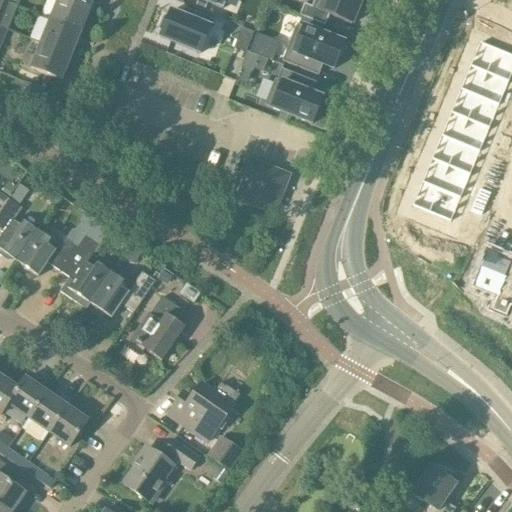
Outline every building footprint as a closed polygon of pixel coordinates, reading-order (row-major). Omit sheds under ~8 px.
[(91,8),(69,0),(58,0),(50,20),(81,32),(91,8)] [(93,0),(69,0),(91,8),(93,0)] [(201,0),(223,9),(226,0),(201,0)] [(355,0),(314,0),(312,7),(304,4),(299,16),(302,17),(323,26),(325,27),(330,16),(352,24),(361,2),(355,0)] [(0,27),(8,31),(15,13),(7,10),(0,27)] [(170,12),(168,18),(164,17),(159,30),(163,31),(160,38),(200,54),(211,28),(170,12)] [(299,25),(320,34),(323,26),(302,17),(299,25)] [(81,32),(50,20),(41,44),(72,56),(81,32)] [(334,69),(344,43),(320,34),(299,25),(297,25),(282,62),(318,76),(323,65),(334,69)] [(0,27),(0,46),(1,47),(8,31),(0,27)] [(242,29),(238,40),(235,48),(246,52),(253,33),(242,29)] [(280,43),(256,34),(249,52),(273,61),(280,43)] [(511,56),(479,43),(470,67),(508,82),(511,73),(511,56)] [(72,56),(41,44),(31,67),(62,80),(72,56)] [(470,67),(460,90),(499,106),(508,82),(470,67)] [(265,106),(312,124),(322,99),(311,94),(316,83),(282,70),(277,81),(275,80),(265,106)] [(45,91),(25,82),(20,96),(40,104),(45,91)] [(460,90),(451,113),(489,129),(499,106),(460,90)] [(451,113),(441,136),(479,152),(489,129),(451,113)] [(511,137),(505,135),(502,144),(511,148),(511,137)] [(441,136),(431,160),(470,176),(479,152),(441,136)] [(431,160),(422,183),(460,199),(470,176),(431,160)] [(252,161),(237,198),(274,212),(285,184),(280,172),(252,161)] [(489,173),(486,182),(498,187),(502,178),(489,173)] [(0,194),(9,200),(18,187),(9,181),(0,194)] [(486,182),(482,190),(495,195),(498,187),(486,182)] [(422,183),(412,206),(450,222),(460,199),(422,183)] [(182,203),(167,194),(162,202),(182,215),(188,207),(182,203)] [(15,260),(35,230),(25,224),(22,228),(14,223),(23,210),(5,198),(0,205),(0,229),(5,233),(0,241),(0,254),(3,257),(10,256),(15,260)] [(470,220),(467,228),(479,234),(482,225),(470,220)] [(35,230),(15,260),(39,276),(48,263),(59,270),(75,246),(78,241),(68,234),(65,239),(64,238),(55,251),(47,246),(51,241),(35,230)] [(75,246),(59,270),(70,277),(61,291),(78,303),(82,296),(86,299),(82,306),(83,307),(107,272),(98,265),(95,270),(87,264),(99,247),(85,237),(78,248),(75,246)] [(485,257),(473,286),(497,296),(491,311),(506,317),(511,307),(510,307),(511,301),(511,274),(509,273),(511,266),(511,263),(487,253),(485,257)] [(83,307),(87,309),(91,303),(112,318),(121,305),(134,313),(155,283),(142,273),(128,293),(121,288),(124,283),(107,272),(83,307)] [(194,304),(200,295),(186,286),(180,294),(194,304)] [(149,315),(132,339),(163,361),(185,328),(177,323),(184,313),(163,298),(150,316),(149,315)] [(0,414),(1,415),(9,405),(19,389),(0,376),(0,414)] [(29,419),(47,393),(26,379),(19,389),(9,405),(1,415),(2,415),(9,405),(29,419)] [(169,416),(183,426),(208,443),(234,407),(232,406),(239,396),(221,383),(214,393),(202,384),(187,406),(179,400),(169,416)] [(50,433),(67,407),(47,393),(29,419),(50,433)] [(88,422),(67,407),(50,433),(71,447),(88,422)] [(243,452),(222,438),(208,458),(230,472),(243,452)] [(148,448),(123,485),(150,503),(176,467),(175,466),(178,462),(191,471),(200,458),(173,440),(165,452),(166,453),(163,458),(148,448)] [(9,449),(0,442),(0,454),(3,457),(9,449)] [(9,449),(3,457),(24,471),(29,463),(9,449)] [(0,506),(8,511),(14,511),(27,494),(13,485),(20,476),(0,462),(0,506)] [(29,463),(24,471),(50,488),(55,481),(30,463),(29,463)] [(421,511),(452,511),(455,509),(445,502),(457,485),(431,467),(412,494),(427,505),(421,511)]
